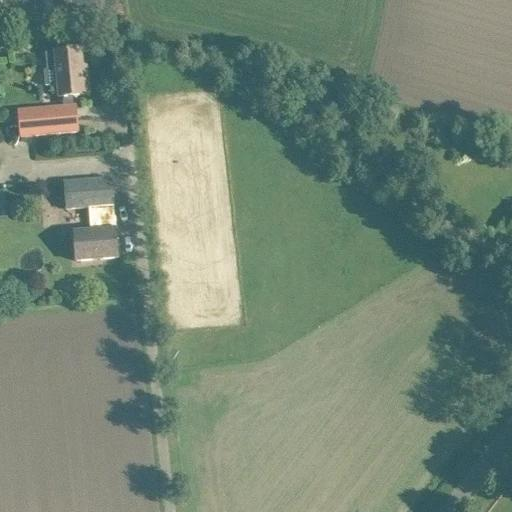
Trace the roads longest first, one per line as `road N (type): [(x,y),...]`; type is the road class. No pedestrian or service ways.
road 1 (unknown): [(172,511),(126,92)]
road 2 (unknown): [(134,156),(0,167)]
